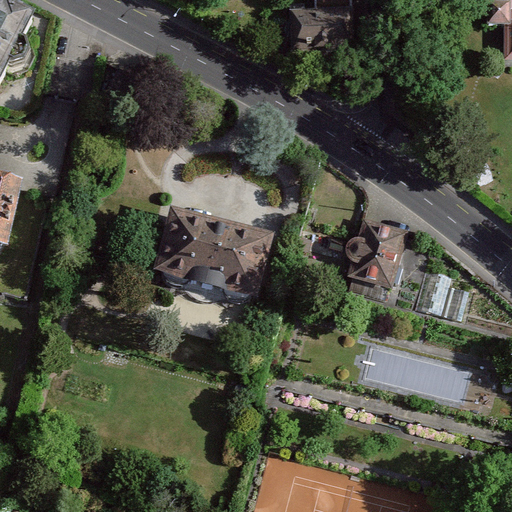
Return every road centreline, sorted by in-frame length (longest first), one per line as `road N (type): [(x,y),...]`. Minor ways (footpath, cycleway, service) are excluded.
road 1 (secondary): [(86,0),(373,160)]
road 2 (secondary): [(373,160),(511,270)]
road 3 (residential): [(381,0),(397,74),(373,160)]
